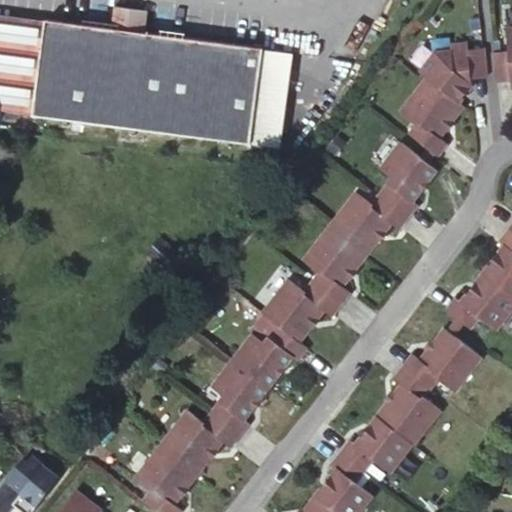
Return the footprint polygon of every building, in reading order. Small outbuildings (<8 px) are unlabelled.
[(251,146),(264,50),(145,35),(148,12),(115,8),(112,30),(46,21),(45,22),(34,116),(33,117),(251,146)] [(186,13),(173,11),(170,31),(183,33),(186,13)] [(0,16),(0,111),(34,116),(45,22),(0,16)] [(511,87),(511,86),(511,29),(506,30),(508,51),(493,53),(496,83),(511,81),(511,87)] [(419,73),(426,78),(458,103),(471,86),(470,78),(485,76),(482,47),(467,48),(467,44),(450,46),(450,51),(435,52),(419,73)] [(458,103),(426,78),(400,111),(416,124),(409,134),(435,154),(444,143),(438,138),(462,106),(458,103)] [(357,192),(329,227),(365,255),(390,223),(396,228),(415,205),(410,201),(435,169),(400,142),(379,168),(390,177),(371,203),(357,192)] [(365,255),(329,227),(303,260),(318,272),(309,283),(338,305),(347,293),(340,287),(365,255)] [(511,233),(507,230),(498,242),(503,246),(482,273),(511,296),(511,233)] [(185,258),(161,237),(148,253),(172,273),(185,258)] [(511,306),(511,296),(482,273),(459,302),(455,297),(444,311),(468,330),(478,317),(494,330),(511,306)] [(338,305),(309,283),(302,292),(287,280),(261,313),(277,325),(296,341),(320,312),(328,318),(338,305)] [(296,341),(277,325),(262,344),(251,335),(230,362),(265,389),(290,357),(295,361),(305,348),(296,341)] [(411,354),(401,366),(429,388),(435,380),(452,392),(479,357),(442,329),(418,360),(411,354)] [(265,389),(230,362),(210,387),(221,396),(208,412),(237,435),(246,423),(242,419),(265,389)] [(429,388),(401,366),(392,379),(399,384),(375,415),(411,444),(438,410),(422,398),(429,388)] [(237,435),(208,412),(200,423),(185,411),(159,445),(195,473),(219,441),(227,447),(237,435)] [(411,444),(375,415),(353,444),(348,440),(339,452),(359,468),(369,455),(388,471),(411,444)] [(195,473),(159,445),(133,478),(148,490),(139,501),(153,511),(176,511),(178,510),(170,503),(195,473)] [(359,468),(339,452),(329,465),(334,468),(313,496),(332,511),(355,511),(370,494),(351,479),(359,468)] [(5,511),(32,478),(21,469),(0,494),(0,509),(2,511),(5,511)] [(96,511),(97,510),(72,490),(54,511),(96,511)] [(332,511),(313,496),(300,511),(332,511)]
